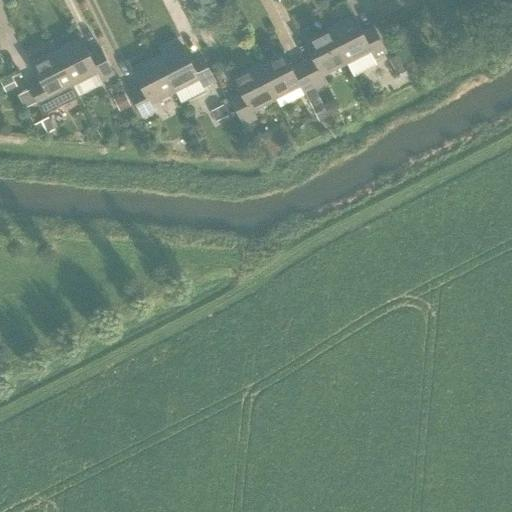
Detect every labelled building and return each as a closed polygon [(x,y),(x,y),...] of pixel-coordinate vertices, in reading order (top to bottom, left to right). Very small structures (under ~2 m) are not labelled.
[(356,18),(331,30),(348,64),(352,72),(354,75),(377,64),(374,59),(387,53),(375,28),(364,34),(356,18)] [(314,59),(303,64),(316,90),(327,85),(323,77),(348,64),(331,30),(306,43),(314,59)] [(57,52),(74,87),(98,75),(102,82),(114,77),(100,50),(90,56),(81,40),(57,52)] [(183,47),(158,59),(176,96),(181,105),(206,92),(204,90),(215,84),(202,57),(191,63),(183,47)] [(40,81),(28,87),(30,92),(36,104),(38,103),(44,115),(79,97),(74,87),(57,52),(32,65),(40,81)] [(316,90),(303,64),(292,70),(284,54),(259,67),(277,101),(300,89),(304,96),(316,90)] [(400,54),(390,58),(398,75),(408,70),(400,54)] [(176,96),(158,59),(134,72),(142,88),(131,94),(144,120),(155,114),(152,108),(176,96)] [(277,101),(259,67),(235,79),(243,96),(231,101),(244,127),(256,122),(251,113),(277,101)] [(16,88),(11,79),(2,84),(7,93),(16,88)] [(316,90),(307,95),(319,121),(329,116),(325,108),(316,90)] [(126,94),(115,99),(121,110),(131,105),(126,94)] [(329,116),(331,119),(341,113),(336,103),(325,108),(329,116)] [(224,104),(212,111),(217,121),(230,115),(224,104)] [(41,137),(55,130),(49,118),(34,125),(41,137)]
